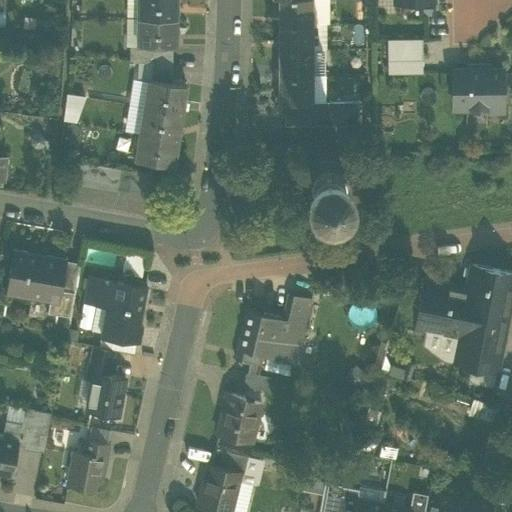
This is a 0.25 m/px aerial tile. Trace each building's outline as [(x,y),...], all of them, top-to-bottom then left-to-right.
[(138,0),(138,16),(176,17),(176,0),(138,0)] [(313,0),(278,0),(278,22),(313,22),(313,0)] [(176,44),(176,17),(138,16),(138,43),(149,44),(173,44),(176,44)] [(313,26),(313,22),(278,22),(278,48),(313,48),(313,26)] [(387,57),(422,57),(422,37),(387,38),(387,57)] [(149,44),(149,56),(173,56),(173,44),(149,44)] [(313,74),(313,48),(278,48),(278,74),(313,74)] [(149,61),(149,67),(173,67),(173,56),(149,56),(149,61)] [(422,57),(387,57),(387,71),(422,71),(422,57)] [(453,107),(503,106),(502,67),(480,68),(480,66),(469,66),(469,68),(453,68),(453,107)] [(172,82),(173,67),(149,67),(149,78),(172,82)] [(313,100),(313,74),(278,74),(278,100),(284,100),(297,100),(309,100),(313,100)] [(149,78),(145,105),(181,111),(186,84),(172,82),(149,78)] [(66,90),(62,117),(78,120),(82,93),(66,90)] [(284,124),(297,124),(297,100),(284,100),(284,116),(284,124)] [(309,100),(297,100),(297,124),(309,124),(309,100)] [(313,100),(309,100),(309,124),(321,124),(321,100),(313,100)] [(333,100),(321,100),(321,124),(333,124),(333,100)] [(345,100),(333,100),(333,124),(345,124),(345,100)] [(358,101),(345,100),(345,124),(358,124),(358,117),(358,101)] [(145,105),(141,131),(177,137),(181,111),(145,105)] [(173,163),(177,137),(141,131),(137,157),(173,163)] [(72,182),(84,184),(88,162),(76,160),(72,182)] [(310,174),(309,181),(311,189),(316,195),(322,198),(330,199),(337,197),(343,193),(347,186),(348,179),(346,171),(341,165),(335,162),(327,161),(320,163),(314,167),(310,174)] [(99,164),(88,162),(84,184),(95,186),(99,164)] [(110,166),(99,164),(95,186),(106,188),(110,166)] [(121,168),(110,166),(106,188),(117,190),(121,168)] [(132,170),(121,168),(117,190),(128,192),(132,170)] [(143,173),(132,170),(128,192),(139,194),(143,173)] [(154,175),(143,173),(139,194),(150,196),(154,175)] [(301,220),(302,240),(313,240),(312,219),(301,220)] [(5,291),(50,299),(59,301),(61,289),(67,260),(67,257),(13,248),(5,291)] [(61,289),(74,291),(79,262),(67,260),(61,289)] [(453,361),(496,369),(511,289),(511,271),(472,263),(467,291),(454,289),(454,284),(422,278),(418,298),(414,321),(413,327),(426,330),(423,342),(444,358),(453,360),(453,361)] [(106,334),(140,340),(143,326),(137,325),(145,286),(89,275),(84,299),(111,304),(106,334)] [(74,291),(61,289),(59,301),(50,299),(47,311),(69,315),(71,303),(74,291)] [(286,305),(306,310),(310,297),(289,292),(286,305)] [(394,317),(414,321),(418,298),(402,295),(394,317)] [(235,357),(261,363),(264,353),(288,358),(295,328),(302,330),(306,310),(286,305),(284,317),(248,308),(240,340),(239,340),(235,357)] [(392,323),(413,327),(414,321),(394,317),(392,323)] [(94,368),(109,371),(113,348),(92,344),(87,369),(94,370),(94,368)] [(86,407),(117,413),(124,374),(109,371),(94,368),(94,370),(86,407)] [(246,384),(269,389),(271,377),(248,372),(246,384)] [(219,432),(242,437),(245,426),(258,424),(261,411),(259,411),(262,402),(244,398),(245,395),(227,391),(223,409),(225,409),(219,432)] [(499,406),(473,398),(468,414),(494,422),(499,406)] [(37,448),(44,449),(50,418),(51,411),(31,407),(28,424),(41,426),(37,448)] [(5,418),(1,436),(18,439),(22,421),(5,418)] [(24,445),(37,448),(41,426),(28,424),(24,445)] [(245,426),(242,437),(254,440),(258,424),(245,426)] [(86,437),(108,441),(110,429),(88,425),(86,437)] [(511,463),(511,433),(490,428),(482,459),(511,467),(511,463)] [(0,464),(13,467),(18,439),(1,436),(0,436),(0,464)] [(67,482),(94,487),(97,472),(102,473),(108,441),(86,437),(84,450),(73,448),(67,482)] [(239,470),(244,471),(248,454),(221,449),(218,465),(239,470)] [(197,503),(228,511),(239,470),(218,465),(209,463),(204,485),(201,484),(197,503)] [(321,511),(335,511),(341,484),(342,484),(327,481),(321,511)] [(358,487),(342,484),(341,484),(335,511),(352,511),(355,496),(357,496),(359,487),(358,487)] [(380,511),(383,501),(385,489),(359,484),(358,487),(359,487),(357,496),(355,496),(352,511),(380,511)] [(412,494),(385,489),(383,501),(409,506),(412,494)] [(412,494),(409,506),(410,506),(409,511),(423,511),(427,493),(412,490),(412,494)] [(409,506),(383,501),(380,511),(409,511),(410,506),(409,506)]
